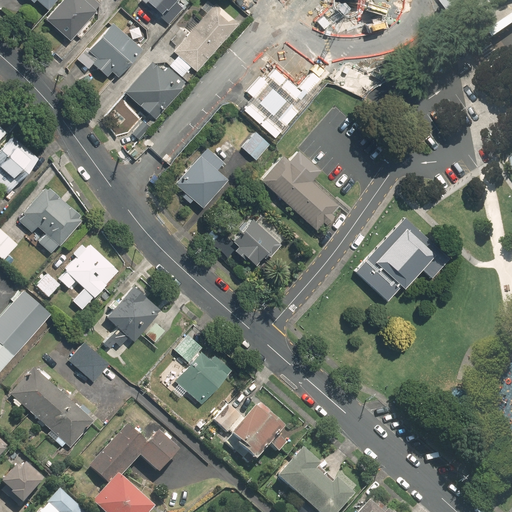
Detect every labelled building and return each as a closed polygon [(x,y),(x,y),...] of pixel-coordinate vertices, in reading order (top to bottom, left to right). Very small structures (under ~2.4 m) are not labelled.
[(36,0),(46,9),(54,0),(29,0),(32,2),(34,0),(36,0)] [(60,0),(44,19),(68,41),(95,11),(94,9),(98,4),(93,0),(60,0)] [(139,0),(167,24),(181,9),(174,2),(175,0),(139,0)] [(511,0),(451,0),(458,10),(475,0),(511,0)] [(237,23),(215,4),(173,51),(195,71),(237,23)] [(87,51),(96,58),(91,64),(105,77),(110,71),(117,77),(141,50),(111,23),(87,51)] [(177,57),(169,66),(181,77),(189,67),(177,57)] [(162,72),(151,62),(124,92),(155,119),(181,89),(179,87),(184,82),(167,67),(162,72)] [(149,126),(142,120),(131,134),(137,140),(149,126)] [(270,145),(255,132),(241,148),(256,161),(270,145)] [(13,136),(0,150),(0,187),(7,194),(38,157),(13,136)] [(205,147),(198,156),(197,155),(172,184),(201,208),(226,180),(214,170),(222,162),(205,147)] [(280,155),(258,179),(314,229),(321,221),(324,224),(328,219),(332,215),(329,212),(336,204),(309,180),(319,169),(297,150),(287,162),(280,155)] [(78,217),(79,215),(46,187),(17,220),(31,231),(35,226),(44,233),(37,242),(51,253),(80,219),(78,217)] [(449,256),(405,215),(353,272),(383,300),(398,285),(401,288),(420,268),(430,277),(449,256)] [(230,241),(221,233),(211,245),(227,259),(235,250),(259,271),(280,246),(249,219),(230,241)] [(16,244),(0,229),(0,258),(1,259),(16,244)] [(116,272),(88,244),(63,269),(66,272),(58,279),(67,288),(74,280),(91,297),(116,272)] [(59,284),(46,272),(35,285),(47,297),(59,284)] [(132,340),(140,331),(153,342),(164,330),(151,319),(159,310),(131,286),(105,316),(132,340)] [(0,368),(48,314),(21,290),(0,314),(0,368)] [(109,364),(83,342),(68,360),(93,382),(109,364)] [(226,376),(221,371),(225,366),(212,355),(208,360),(200,352),(173,381),(200,405),(226,376)] [(94,423),(31,369),(8,396),(70,450),(94,423)] [(284,445),(276,437),(283,430),(256,405),(228,435),(254,459),(268,444),(277,453),(284,445)] [(101,511),(147,511),(152,508),(119,478),(138,456),(157,474),(176,452),(156,433),(144,446),(123,426),(86,468),(106,485),(91,502),(101,511)] [(300,449),(274,477),(312,511),(337,511),(352,495),(300,449)] [(16,464),(0,482),(0,484),(9,493),(8,494),(20,504),(38,484),(38,483),(42,478),(25,462),(20,468),(16,464)] [(45,504),(53,511),(81,511),(74,506),(58,490),(45,504)] [(383,511),(367,498),(355,511),(383,511)]
